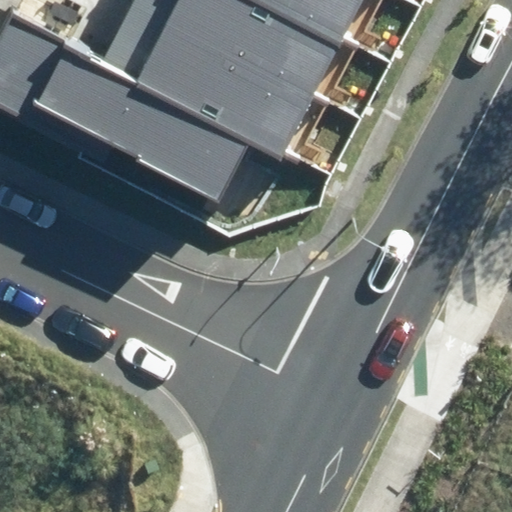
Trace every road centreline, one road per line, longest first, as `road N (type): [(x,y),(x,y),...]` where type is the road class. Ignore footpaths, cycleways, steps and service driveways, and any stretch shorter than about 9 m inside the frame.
road 1 (residential): [(336,397),(0,240)]
road 2 (residential): [(511,80),(336,397)]
road 3 (residential): [(336,397),(278,511)]
